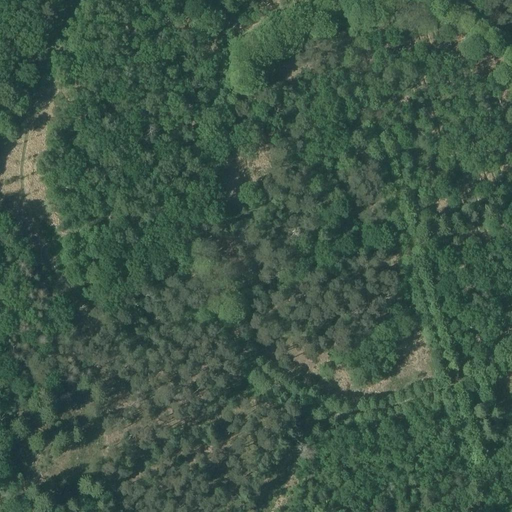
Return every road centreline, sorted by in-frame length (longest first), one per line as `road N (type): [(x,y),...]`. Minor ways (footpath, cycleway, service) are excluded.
road 1 (track): [(78,0),(49,37),(29,101),(23,191),(45,270),(91,313),(110,358),(93,398),(95,466),(137,511)]
road 2 (track): [(257,511),(294,445),(339,417),(455,392),(511,352)]
